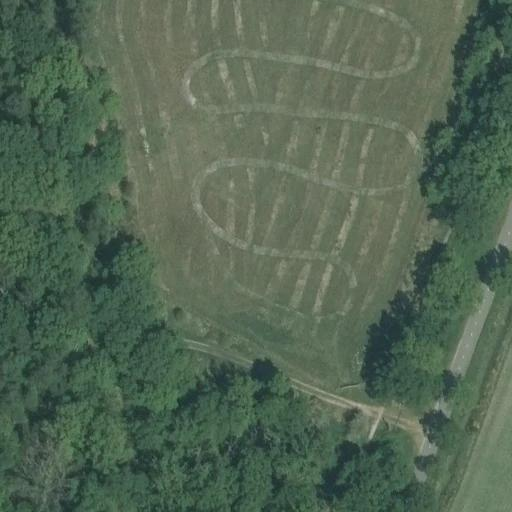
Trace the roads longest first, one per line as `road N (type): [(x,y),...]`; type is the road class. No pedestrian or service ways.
road 1 (track): [(93,0),(171,340)]
road 2 (track): [(171,340),(381,418)]
